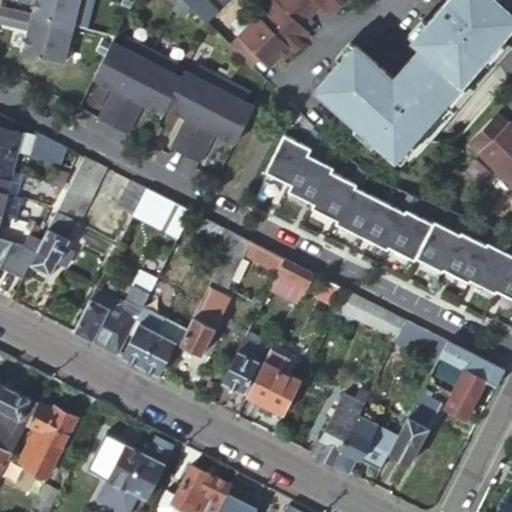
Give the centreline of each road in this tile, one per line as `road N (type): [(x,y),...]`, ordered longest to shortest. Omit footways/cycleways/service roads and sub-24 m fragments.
road 1 (residential): [(0,95),(511,365)]
road 2 (residential): [(0,320),(374,511)]
road 3 (unclassified): [(284,88),(381,0)]
road 4 (residential): [(453,511),(511,396)]
